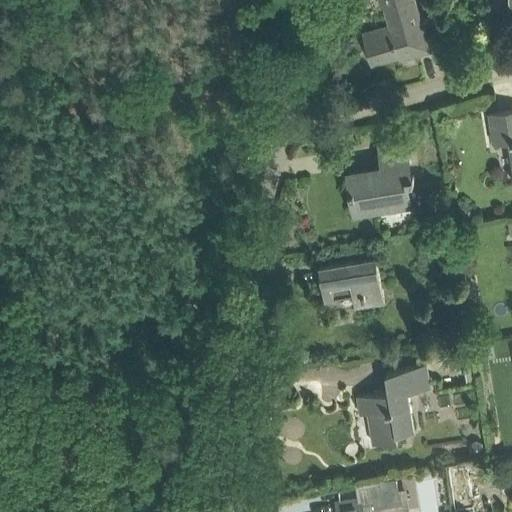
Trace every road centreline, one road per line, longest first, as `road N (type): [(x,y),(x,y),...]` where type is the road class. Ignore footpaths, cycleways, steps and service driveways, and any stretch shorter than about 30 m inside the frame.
road 1 (residential): [(200,511),(267,153)]
road 2 (residential): [(267,153),(292,130),(511,67)]
road 3 (residential): [(267,153),(298,0)]
